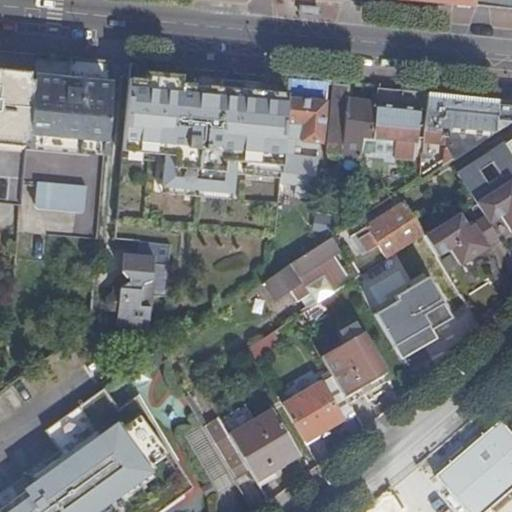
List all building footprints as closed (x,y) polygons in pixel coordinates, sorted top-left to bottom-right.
[(511,0),(472,0),(472,6),(511,9),(511,0)] [(31,52),(0,48),(0,146),(27,149),(27,147),(31,52)] [(87,58),(31,52),(27,147),(91,154),(97,88),(97,86),(86,85),(87,58)] [(113,61),(87,58),(86,85),(97,86),(97,88),(111,88),(113,61)] [(290,79),(128,64),(122,155),(161,158),(160,181),(233,188),(235,170),(280,175),(290,79)] [(328,83),(290,79),(285,137),(280,175),(316,177),(317,159),(299,157),(293,157),(294,147),(300,147),(307,148),(308,142),(319,143),(321,144),(328,83)] [(348,85),(334,84),(327,155),(341,157),(343,145),(343,137),(343,131),(347,101),(348,85)] [(97,88),(91,154),(105,155),(111,88),(97,88)] [(421,92),(378,88),(377,104),(373,139),(396,141),(395,157),(414,159),(419,109),(421,92)] [(428,93),(421,92),(419,109),(427,109),(428,93)] [(452,95),(428,93),(427,109),(423,141),(448,143),(452,95)] [(511,122),(511,101),(452,95),(448,143),(445,166),(511,122)] [(343,137),(343,145),(361,147),(363,138),(373,139),(377,104),(347,101),(343,131),(354,132),(353,137),(343,137)] [(511,140),(459,174),(477,201),(511,178),(511,140)] [(316,177),(280,175),(280,183),(315,186),(316,177)] [(89,185),(40,181),(37,203),(39,206),(84,211),(87,209),(89,185)] [(423,236),(424,235),(404,203),(366,227),(370,233),(361,240),(371,258),(381,251),(387,260),(423,236)] [(476,222),(467,208),(446,222),(454,236),(476,222)] [(370,233),(366,227),(351,238),(365,261),(371,258),(361,240),(370,233)] [(336,236),(332,238),(331,239),(336,248),(341,245),(336,236)] [(271,278),(261,284),(273,302),(287,293),(296,306),(310,297),(306,289),(323,279),(329,290),(348,278),(333,256),(339,252),(336,248),(331,239),(271,278)] [(169,274),(170,265),(154,264),(154,257),(123,255),(122,271),(129,279),(132,279),(132,283),(128,283),(122,288),(114,288),(114,294),(108,299),(107,306),(112,311),(118,312),(120,297),(151,300),(154,272),(169,274)] [(504,284),(511,278),(511,260),(496,270),(504,284)] [(366,300),(374,314),(421,287),(413,273),(366,300)] [(351,283),(348,278),(329,290),(333,295),(351,283)] [(374,314),(392,346),(423,328),(425,331),(441,321),(421,287),(374,314)] [(471,308),(455,308),(455,335),(471,336),(471,308)] [(344,343),(321,358),(332,377),(344,396),(384,372),(354,322),(337,331),(344,343)] [(392,346),(395,350),(425,331),(423,328),(392,346)] [(281,346),(273,334),(248,350),(256,363),(281,346)] [(390,380),(384,372),(344,396),(349,405),(390,380)] [(305,443),(354,413),(349,405),(344,396),(332,377),(283,407),(305,443)] [(104,386),(63,416),(80,449),(107,501),(112,511),(159,511),(190,489),(145,417),(134,398),(133,396),(119,406),(104,386)] [(138,392),(133,396),(134,398),(145,417),(150,413),(138,392)] [(257,482),(274,471),(302,455),(274,411),(229,437),(250,471),(257,482)] [(145,417),(190,489),(193,487),(150,413),(145,417)] [(80,449),(63,416),(46,429),(61,449),(0,494),(0,510),(1,511),(73,511),(107,501),(80,449)] [(203,426),(236,480),(250,471),(229,437),(217,417),(203,426)] [(511,432),(502,421),(443,473),(454,487),(449,492),(466,511),(489,511),(511,492),(511,432)] [(257,482),(260,488),(278,478),(274,471),(257,482)] [(454,487),(443,473),(437,478),(449,492),(454,487)] [(112,511),(107,501),(73,511),(112,511)]
